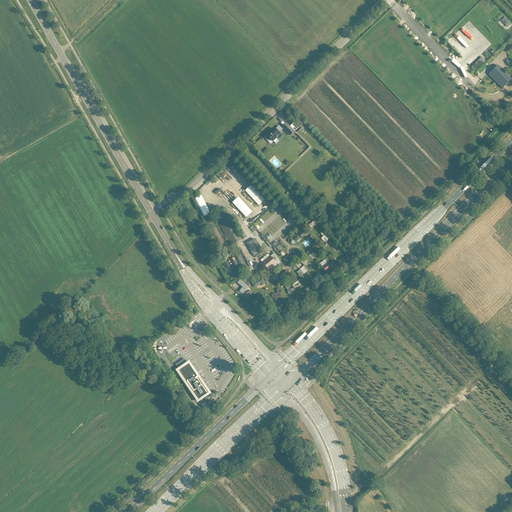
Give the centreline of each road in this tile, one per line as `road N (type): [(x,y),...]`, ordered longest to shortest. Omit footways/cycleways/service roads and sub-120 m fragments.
road 1 (primary): [(511,141),(278,367)]
road 2 (unclassified): [(149,210),(186,190),(382,0)]
road 3 (primary): [(292,384),(511,163)]
road 4 (tertiary): [(149,210),(30,0)]
road 5 (primary): [(269,375),(129,511)]
road 6 (primary): [(153,511),(283,392)]
road 7 (tertiary): [(169,244),(189,284),(269,375)]
road 8 (tertiary): [(278,367),(169,244)]
road 9 (secondary): [(338,501),(337,455),(292,384)]
road 10 (unclassified): [(511,373),(423,281)]
road 11 (secondary): [(283,392),(318,441),(338,501)]
